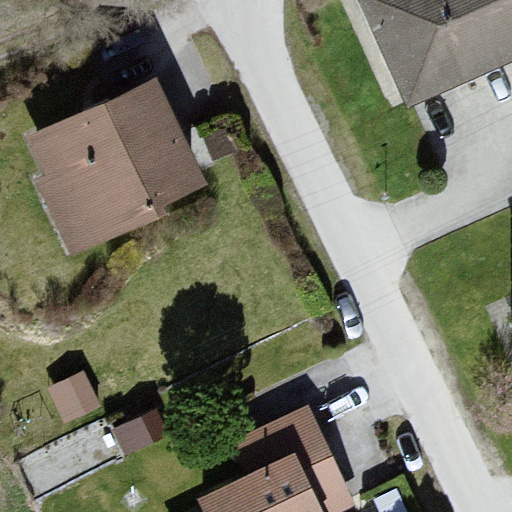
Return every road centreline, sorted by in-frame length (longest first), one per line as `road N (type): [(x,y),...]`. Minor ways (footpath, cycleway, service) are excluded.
road 1 (residential): [(256,0),(245,30),(480,511)]
road 2 (track): [(167,0),(0,69)]
